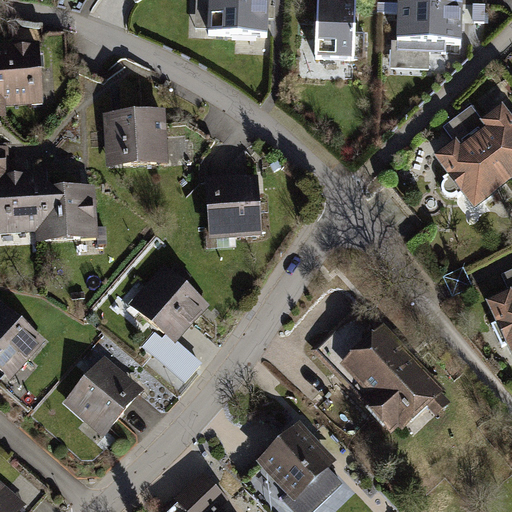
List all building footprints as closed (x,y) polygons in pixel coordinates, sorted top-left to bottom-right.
[(268,1),(239,0),(208,0),(207,36),(266,39),(268,1)] [(355,3),(318,2),(317,61),(354,62),(355,3)] [(466,11),(400,7),(398,41),(464,45),(466,11)] [(0,49),(0,83),(4,83),(5,105),(42,104),(39,47),(0,49)] [(476,105),(463,116),(511,177),(511,176),(511,108),(506,100),(485,116),(476,105)] [(166,112),(103,115),(105,165),(168,162),(166,112)] [(456,138),(437,153),(477,204),(511,177),(463,116),(448,127),(456,138)] [(0,231),(38,230),(37,210),(49,209),(49,190),(48,172),(8,174),(0,174),(0,231)] [(261,178),(209,181),(212,240),(264,237),(261,178)] [(94,188),(49,190),(49,209),(37,210),(38,230),(38,242),(95,239),(96,245),(108,245),(107,227),(96,227),(94,188)] [(216,269),(235,268),(233,242),(214,243),(216,269)] [(511,286),(489,296),(511,343),(511,267),(504,272),(511,286)] [(166,272),(131,311),(172,348),(207,309),(166,272)] [(0,300),(0,371),(9,380),(45,340),(0,300)] [(365,303),(316,349),(395,432),(427,402),(436,412),(450,399),(441,389),(444,386),(365,303)] [(105,361),(64,406),(101,440),(142,395),(105,361)] [(301,418),(257,460),(290,495),(285,500),(296,511),(311,511),(344,482),(328,465),(337,456),(301,418)] [(191,511),(229,511),(223,505),(230,498),(205,471),(177,497),(191,511)] [(0,511),(16,511),(26,502),(0,477),(0,511)]
